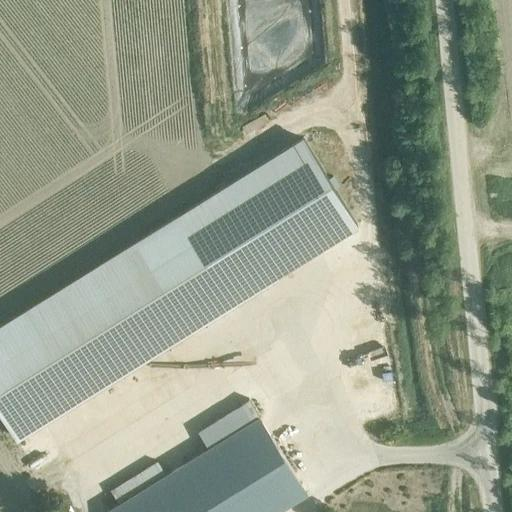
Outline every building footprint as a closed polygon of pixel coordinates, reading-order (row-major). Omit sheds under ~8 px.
[(358,224),(304,137),(0,326),(0,413),(15,437),(358,224)] [(202,436),(299,380),(276,341),(220,373),(230,391),(221,396),(227,406),(195,424),(202,436)] [(356,362),(335,373),(357,417),(379,406),(356,362)] [(163,424),(180,417),(175,406),(159,414),(163,424)] [(107,511),(276,511),(308,493),(260,416),(107,511)] [(22,435),(27,452),(43,448),(38,430),(22,435)]
